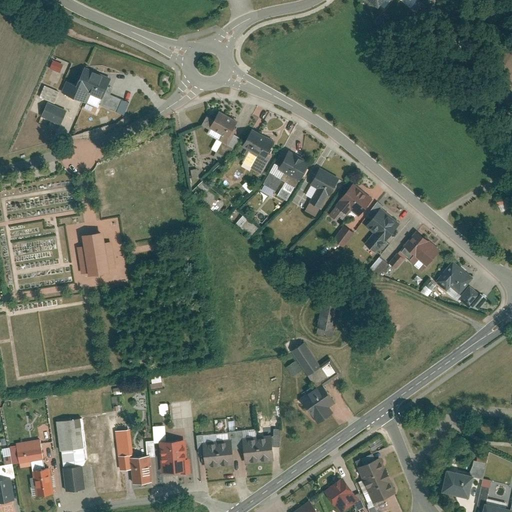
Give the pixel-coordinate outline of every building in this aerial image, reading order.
[(364,0),(377,10),(384,0),(389,0),(391,1),(392,0),(364,0)] [(396,0),(414,14),(423,3),(418,0),(396,0)] [(511,36),(506,31),(482,58),(511,83),(511,36)] [(75,66),(65,97),(83,103),(81,107),(94,112),(96,105),(121,114),(127,101),(106,94),(108,89),(105,88),(108,77),(75,66)] [(58,93),(64,95),(69,82),(63,79),(58,93)] [(36,96),(51,102),(56,91),(41,85),(36,96)] [(47,119),(45,126),(57,130),(63,108),(41,101),(37,116),(47,119)] [(225,144),(235,124),(217,115),(207,135),(225,144)] [(264,159),(272,143),(250,132),(242,149),(264,159)] [(288,194),(305,165),(284,153),(267,182),(288,194)] [(319,209),(338,179),(318,168),(300,197),(319,209)] [(356,216),(370,199),(351,183),(326,213),(336,221),(346,208),(356,216)] [(209,189),(200,200),(208,207),(217,196),(209,189)] [(373,252),(398,223),(379,207),(363,226),(370,233),(362,243),(373,252)] [(240,226),(245,217),(240,215),(235,224),(240,226)] [(245,220),(240,228),(252,235),(256,226),(245,220)] [(341,247),(351,232),(342,226),(332,240),(341,247)] [(101,227),(82,230),(84,240),(75,241),(80,266),(86,265),(87,269),(115,264),(110,236),(103,237),(101,227)] [(423,270),(439,251),(416,232),(400,251),(423,270)] [(394,268),(404,256),(397,250),(387,263),(394,268)] [(371,267),(380,273),(387,264),(378,257),(371,267)] [(465,307),(476,293),(466,284),(472,277),(451,260),(433,281),(465,307)] [(419,291),(426,296),(430,290),(423,285),(419,291)] [(321,328),(314,328),(314,335),(334,335),(334,301),(321,301),(321,328)] [(308,339),(291,351),(310,377),(327,365),(308,339)] [(149,376),(150,388),(161,387),(160,375),(149,376)] [(326,384),(297,400),(314,431),(343,415),(326,384)] [(79,417),(54,419),(59,465),(83,462),(79,417)] [(273,436),(259,439),(263,463),(277,460),(273,436)] [(16,444),(20,465),(47,460),(43,439),(16,444)] [(164,475),(191,472),(187,439),(160,443),(164,475)] [(259,439),(245,441),(249,465),(263,463),(259,439)] [(233,440),(219,442),(223,468),(237,466),(233,440)] [(219,442),(204,444),(208,470),(223,468),(219,442)] [(396,495),(378,455),(355,466),(373,505),(396,495)] [(134,486),(156,484),(153,456),(131,458),(134,486)] [(32,463),(33,471),(47,469),(45,460),(32,463)] [(0,466),(0,474),(1,479),(0,479),(0,502),(22,497),(17,475),(14,463),(0,466)] [(88,466),(62,471),(66,492),(92,487),(88,466)] [(92,470),(94,488),(127,484),(126,466),(92,470)] [(52,468),(33,471),(38,496),(57,492),(52,468)] [(473,475),(448,469),(443,490),(468,495),(473,475)] [(480,485),(479,485),(478,495),(486,496),(488,479),(481,478),(480,485)] [(347,479),(325,492),(337,511),(344,511),(361,503),(347,479)] [(322,511),(315,501),(295,511),(322,511)] [(497,511),(499,505),(487,502),(484,511),(497,511)]
